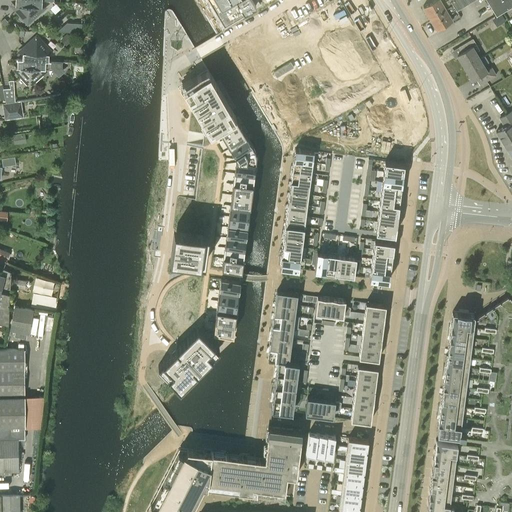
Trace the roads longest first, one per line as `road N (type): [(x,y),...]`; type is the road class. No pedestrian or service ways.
road 1 (residential): [(194,54),(170,68),(172,187),(150,310),(170,348)]
road 2 (tertiary): [(439,209),(443,103),(385,0)]
road 3 (residential): [(370,511),(398,293)]
road 4 (tertiary): [(394,511),(424,296)]
road 5 (residential): [(352,0),(398,75),(414,139)]
road 6 (residential): [(398,293),(414,165)]
